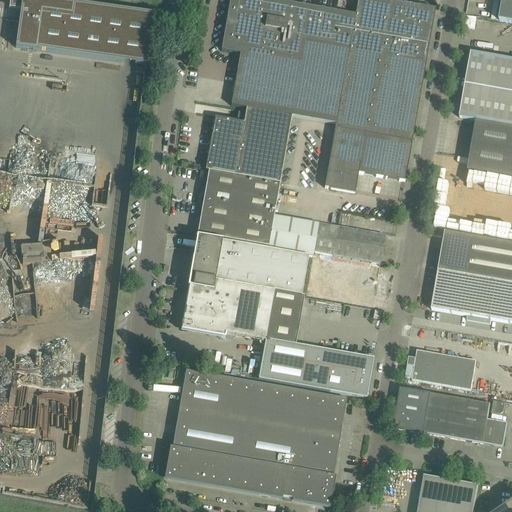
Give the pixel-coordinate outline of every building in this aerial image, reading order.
[(73,5),(73,3),(51,0),(10,0),(9,9),(21,11),(15,49),(145,67),(152,15),(73,5)] [(230,2),(229,3),(221,51),(221,52),(239,55),(230,107),(231,107),(335,126),(340,102),(355,16),(336,13),(290,4),(290,3),(290,2),(290,1),(289,0),(277,0),(277,1),(277,2),(264,0),(230,0),(230,1),(230,2)] [(427,55),(435,10),(388,2),(385,1),(378,0),(357,0),(355,16),(340,102),(335,126),(335,127),(324,189),(355,195),(358,175),(405,183),(412,144),(427,55)] [(511,0),(503,0),(499,22),(508,24),(511,24),(511,0)] [(460,120),(477,123),(511,129),(511,61),(471,55),(460,120)] [(212,132),(205,172),(208,172),(208,173),(279,185),(291,118),(246,110),(246,113),(244,123),(244,125),(214,119),(214,121),(213,126),(215,127),(214,133),(212,132)] [(511,129),(477,123),(468,173),(511,180),(511,129)] [(11,204),(15,175),(0,173),(0,219),(12,221),(14,204),(11,204)] [(274,218),(279,185),(208,173),(197,236),(268,248),(274,218)] [(465,214),(462,233),(511,241),(511,216),(490,213),(489,217),(465,214)] [(442,228),(442,221),(449,222),(450,215),(439,214),(437,227),(442,228)] [(274,218),(268,248),(268,251),(308,258),(312,259),(313,254),(320,255),(332,257),(337,229),(274,218)] [(332,257),(380,265),(385,237),(337,229),(332,257)] [(511,245),(445,234),(439,272),(511,285),(511,245)] [(197,239),(190,277),(190,278),(194,279),(193,288),(188,287),(188,288),(232,296),(234,286),(274,293),(301,297),(308,258),(268,251),(197,239)] [(434,301),(432,312),(468,318),(467,322),(490,326),(491,322),(511,325),(511,285),(439,272),(436,286),(434,301)] [(228,336),(265,343),(274,293),(234,286),(232,296),(188,288),(181,332),(227,340),(228,336)] [(309,292),(308,297),(319,300),(321,294),(309,292)] [(373,362),(265,343),(258,381),(366,400),(373,362)] [(417,353),(412,382),(471,393),(476,363),(417,353)] [(330,510),(335,478),(333,478),(346,401),(185,372),(172,449),(170,449),(164,481),(282,502),(282,499),(292,501),(292,503),(330,510)] [(394,430),(423,435),(430,396),(401,391),(394,430)] [(423,435),(483,446),(487,422),(490,406),(430,396),(423,435)] [(493,403),(491,415),(501,416),(503,414),(505,405),(493,403)] [(507,426),(487,422),(483,446),(503,449),(507,426)] [(418,511),(473,511),(478,488),(425,478),(418,511)] [(64,506),(87,507),(89,484),(77,483),(77,499),(64,499),(64,506)]
